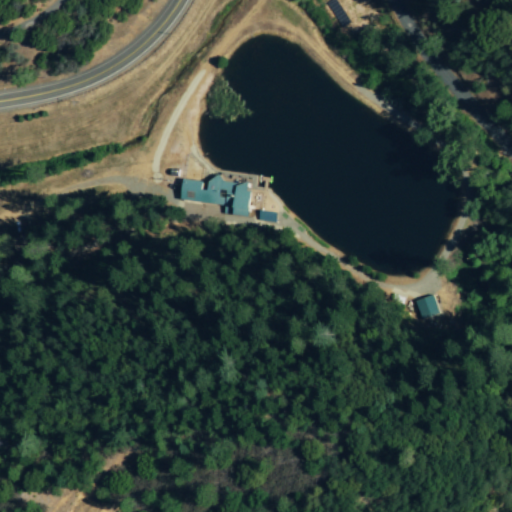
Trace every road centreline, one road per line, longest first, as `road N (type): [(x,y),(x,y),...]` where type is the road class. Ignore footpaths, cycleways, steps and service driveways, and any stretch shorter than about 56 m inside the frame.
road 1 (tertiary): [(0,101),(65,88),(113,67),(178,0)]
road 2 (residential): [(392,0),(441,78),(511,156)]
